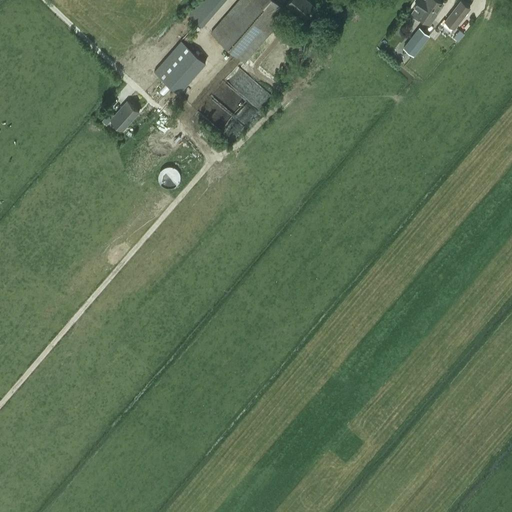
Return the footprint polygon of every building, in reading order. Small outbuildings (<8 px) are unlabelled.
[(283,8),(274,0),(239,0),(211,33),(244,62),(288,12),(283,8)] [(287,4),(283,8),(288,12),(291,8),(304,19),(315,6),(308,0),(289,0),(286,4),(287,4)] [(425,0),(420,8),(416,6),(410,14),(414,17),(416,15),(429,23),(443,3),(437,0),(425,0)] [(445,20),(454,27),(470,7),(461,0),(445,20)] [(400,23),(395,30),(400,34),(406,27),(400,23)] [(418,27),(404,46),(414,54),(429,35),(418,27)] [(461,38),(465,34),(460,29),(454,37),(458,41),(461,38)] [(161,46),(135,76),(142,82),(168,52),(161,46)] [(191,79),(208,60),(192,46),(179,60),(188,69),(184,73),(191,79)] [(213,95),(247,123),(271,94),(237,66),(213,95)] [(109,110),(101,119),(106,123),(110,119),(122,129),(138,110),(127,100),(114,114),(109,110)]
